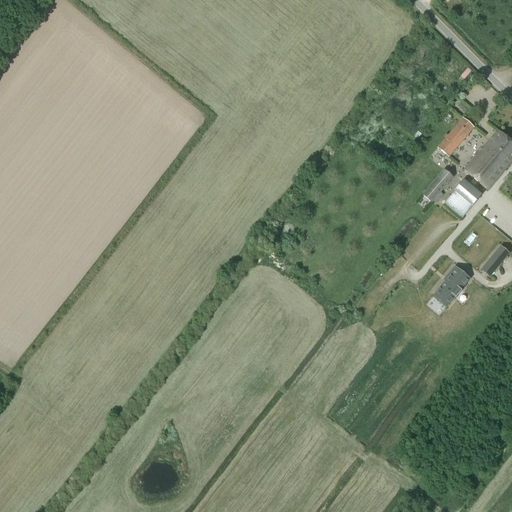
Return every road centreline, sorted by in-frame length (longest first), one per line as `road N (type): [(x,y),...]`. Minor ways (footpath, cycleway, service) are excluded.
road 1 (track): [(437,511),(276,383)]
road 2 (unknown): [(464,227),(417,277),(405,269),(441,227)]
road 3 (unclassified): [(511,97),(413,0)]
